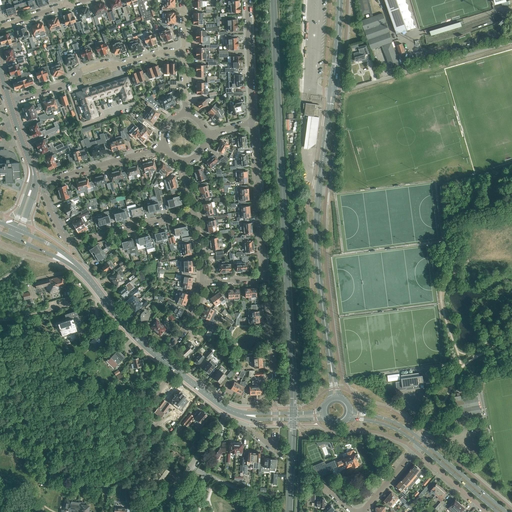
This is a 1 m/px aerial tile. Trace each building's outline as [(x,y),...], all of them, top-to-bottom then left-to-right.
[(17,15),(17,14),(14,6),(12,7),(10,0),(8,1),(9,3),(13,16),(14,15),(15,15),(17,15)] [(27,10),(30,9),(27,1),(25,2),(24,0),(22,0),(26,10),(27,10)] [(33,8),(34,8),(34,7),(31,0),(26,0),(27,1),(30,9),(33,9),(33,8)] [(142,0),(143,1),(140,2),(144,15),(147,14),(143,2),(148,0),(147,0),(142,0)] [(371,49),(382,46),(391,42),(393,42),(382,13),(373,16),(369,0),(358,0),(362,14),(369,13),(370,17),(361,21),(371,49)] [(384,0),(397,34),(407,30),(396,0),(384,0)] [(17,14),(21,12),(19,4),(16,5),(16,2),(13,3),(14,6),(17,14)] [(103,2),(98,4),(102,14),(104,13),(103,13),(106,12),(103,2)] [(162,7),(162,10),(168,10),(168,7),(174,7),(174,2),(162,2),(163,7),(162,7)] [(102,14),(98,4),(93,6),(96,15),(99,14),(100,17),(102,16),(102,14)] [(86,18),(83,9),(82,9),(82,8),(78,9),(79,10),(78,11),(81,20),(82,20),(82,22),(86,21),(86,18)] [(0,20),(8,17),(6,9),(1,11),(0,11),(0,20)] [(147,23),(146,20),(151,18),(151,16),(150,13),(147,14),(144,15),(142,16),(145,24),(147,23)] [(71,26),(67,14),(63,16),(66,25),(68,24),(69,27),(71,26)] [(486,15),(430,32),(432,39),(489,22),(486,15)] [(53,19),(52,19),(56,30),(60,29),(62,32),(65,31),(62,24),(59,25),(57,17),(56,18),(56,17),(52,18),(53,19)] [(175,18),(165,18),(165,23),(161,23),(161,21),(158,21),(159,23),(163,27),(167,25),(167,23),(175,23),(175,18)] [(47,21),(49,26),(51,32),(56,30),(52,19),(47,21)] [(37,24),(40,34),(42,34),(42,33),(44,32),(46,37),(49,35),(46,26),(43,27),(42,22),(37,24)] [(34,35),(37,34),(38,37),(41,37),(40,34),(37,24),(31,26),(34,35)] [(172,38),(167,25),(163,27),(163,28),(164,30),(167,40),(172,38)] [(162,42),(166,40),(167,40),(164,30),(163,28),(159,30),(158,29),(157,29),(155,30),(156,32),(157,35),(160,34),(162,42)] [(25,42),(21,29),(16,31),(19,40),(22,39),(23,42),(25,42)] [(152,45),(148,32),(147,31),(142,32),(143,33),(140,34),(142,40),(145,39),(147,46),(152,45)] [(148,32),(152,45),(157,43),(154,34),(151,35),(150,31),(148,32)] [(11,38),(1,41),(2,46),(9,44),(10,47),(17,44),(17,43),(16,42),(11,43),(10,41),(11,40),(11,38)] [(99,41),(100,43),(103,54),(108,52),(105,43),(102,44),(101,40),(99,41)] [(91,42),(91,43),(93,48),(96,47),(99,56),(103,54),(100,43),(98,43),(97,42),(95,43),(94,41),(91,42)] [(117,43),(120,53),(125,51),(123,42),(119,43),(119,42),(117,43)] [(400,65),(391,42),(382,46),(389,65),(391,64),(392,68),(400,65)] [(84,46),(88,59),(93,58),(90,49),(93,48),(91,43),(88,44),(89,45),(84,46)] [(120,53),(117,43),(115,43),(115,44),(112,45),(115,54),(120,53)] [(4,52),(5,56),(14,54),(13,49),(18,48),(17,44),(10,47),(11,49),(4,52)] [(81,53),(84,61),(88,59),(84,46),(84,45),(78,47),(80,51),(77,52),(78,54),(81,53)] [(355,57),(356,61),(366,59),(365,54),(369,53),(366,45),(359,47),(360,52),(354,53),(355,57)] [(445,51),(443,45),(429,49),(430,55),(445,51)] [(71,53),(69,54),(72,64),(78,62),(76,57),(75,53),(72,54),(71,53)] [(206,62),(208,62),(219,62),(219,59),(213,59),(209,59),(209,53),(196,54),(196,56),(195,56),(195,59),(196,59),(206,59),(206,62)] [(72,64),(69,54),(67,55),(67,56),(64,57),(67,66),(72,64)] [(55,63),(56,65),(59,76),(63,75),(62,73),(63,73),(60,64),(61,63),(63,62),(61,57),(60,55),(57,56),(58,63),(55,63)] [(242,62),(231,63),(231,68),(226,68),(226,72),(231,72),(234,72),(234,68),(242,68),(242,66),(242,65),(242,63),(242,62)] [(163,67),(161,68),(162,74),(163,74),(170,74),(169,64),(163,64),(163,67)] [(59,76),(56,65),(51,67),(54,76),(55,76),(55,77),(59,76)] [(158,65),(152,67),(155,77),(161,75),(161,74),(162,74),(161,68),(159,68),(158,65)] [(47,66),(40,68),(44,80),(48,79),(47,76),(50,75),(47,66)] [(155,77),(152,67),(146,69),(149,79),(155,77)] [(26,72),(23,73),(23,70),(20,71),(20,69),(10,72),(11,77),(20,74),(21,77),(26,75),(31,74),(30,72),(27,73),(26,72)] [(136,72),(139,82),(145,80),(146,82),(149,81),(146,72),(143,73),(142,70),(136,72)] [(205,71),(196,71),(196,72),(196,73),(196,75),(196,77),(207,77),(207,80),(214,80),(214,76),(207,76),(207,73),(205,73),(205,71)] [(140,84),(139,82),(136,72),(130,74),(134,86),(140,84)] [(229,78),(229,81),(242,80),(243,79),(243,77),(242,77),(242,75),(235,75),(234,72),(231,72),(232,77),(229,78)] [(127,77),(98,87),(92,89),(92,88),(89,89),(89,87),(82,89),(83,91),(76,93),(78,100),(80,99),(83,108),(86,120),(98,116),(95,108),(95,107),(94,107),(92,101),(120,91),(123,100),(132,97),(129,88),(133,87),(132,83),(129,84),(127,77)] [(31,78),(23,81),(25,87),(33,84),(31,78)] [(197,88),(206,88),(206,86),(208,86),(208,83),(210,83),(210,82),(214,82),(214,80),(207,80),(207,83),(197,83),(197,85),(196,85),(196,87),(197,88)] [(226,93),(232,93),(232,88),(234,88),(234,87),(243,86),(243,80),(242,80),(229,81),(229,88),(226,88),(226,93)] [(25,87),(23,81),(14,83),(14,85),(15,89),(16,89),(25,87)] [(169,97),(166,98),(170,107),(173,106),(173,105),(175,104),(174,103),(175,102),(173,99),(176,97),(173,92),(168,95),(169,97)] [(152,94),(144,98),(143,99),(148,103),(148,102),(153,106),(154,106),(156,103),(158,102),(160,105),(162,104),(164,108),(164,109),(166,108),(167,109),(168,108),(170,107),(166,98),(160,101),(159,99),(154,102),(153,98),(155,97),(154,94),(152,94)] [(224,96),(225,96),(224,94),(217,100),(219,102),(225,97),(224,96)] [(60,97),(63,106),(68,104),(65,95),(63,96),(62,95),(61,96),(61,97),(60,97)] [(198,107),(199,107),(199,108),(208,105),(207,102),(209,101),(208,98),(197,103),(197,104),(197,105),(198,107)] [(51,100),(49,101),(51,109),(54,108),(57,107),(54,99),(53,99),(51,99),(51,100)] [(41,107),(42,109),(42,110),(45,109),(46,111),(51,109),(49,101),(46,102),(45,101),(44,101),(44,102),(43,102),(44,106),(41,107)] [(236,104),(238,114),(244,112),(241,102),(235,103),(235,105),(236,104)] [(304,114),(318,116),(319,113),(319,108),(320,105),(315,105),(306,103),(305,103),(303,103),(303,109),(305,109),(304,114)] [(232,115),(238,114),(236,104),(235,105),(230,106),(231,110),(230,110),(231,111),(230,112),(231,114),(232,115),(232,114),(232,115)] [(25,114),(34,111),(33,109),(35,108),(34,105),(32,105),(23,108),(23,109),(23,110),(23,111),(24,111),(25,114)] [(209,116),(211,117),(218,109),(217,108),(216,108),(218,106),(216,105),(215,105),(213,106),(211,108),(207,113),(207,114),(209,116)] [(152,109),(149,114),(156,118),(158,116),(160,114),(159,114),(159,113),(152,109)] [(218,109),(211,117),(212,118),(212,119),(214,121),(215,121),(219,117),(221,119),(223,116),(221,114),(222,114),(219,112),(220,111),(218,109)] [(34,111),(25,114),(26,117),(25,118),(26,119),(27,119),(27,120),(38,116),(36,113),(35,113),(34,111)] [(153,123),(154,123),(155,121),(155,120),(156,118),(149,114),(148,113),(144,118),(153,123)] [(319,117),(308,116),(304,148),(308,149),(316,143),(319,117)] [(31,131),(41,127),(40,124),(39,122),(29,126),(31,131)] [(142,124),(138,128),(146,137),(149,134),(149,135),(151,133),(150,132),(152,131),(150,129),(149,130),(142,124)] [(45,129),(43,130),(44,133),(45,135),(48,134),(54,131),(60,128),(58,126),(55,127),(46,131),(45,129)] [(139,141),(141,142),(143,140),(143,141),(145,139),(144,139),(146,137),(138,128),(135,126),(133,127),(136,130),(132,134),(135,137),(137,136),(140,140),(139,141)] [(42,130),(41,127),(31,131),(33,137),(44,133),(43,130),(42,130)] [(232,143),(238,143),(247,142),(247,141),(246,141),(246,139),(246,137),(245,137),(245,136),(245,135),(242,135),(242,137),(237,137),(238,141),(235,141),(234,140),(231,141),(232,143)] [(115,137),(116,141),(118,149),(125,147),(123,139),(122,139),(121,136),(115,137)] [(36,143),(38,148),(48,144),(46,141),(47,140),(46,138),(36,143)] [(110,143),(109,143),(112,151),(118,149),(116,141),(110,143)] [(229,145),(223,142),(221,141),(219,145),(218,145),(218,146),(226,150),(229,145)] [(244,148),(245,148),(246,148),(246,147),(247,147),(247,145),(246,145),(246,143),(247,143),(247,142),(238,143),(238,151),(244,151),(244,148)] [(48,144),(38,148),(41,154),(49,150),(51,152),(64,146),(62,143),(51,148),(50,146),(49,147),(48,144)] [(64,146),(51,152),(52,155),(44,159),(47,164),(56,159),(55,157),(56,156),(55,154),(68,147),(69,147),(68,146),(67,144),(64,146)] [(97,146),(99,154),(105,153),(103,144),(97,146)] [(74,156),(76,162),(78,161),(79,160),(81,160),(78,148),(75,148),(76,151),(73,152),(71,145),(68,146),(69,147),(68,147),(70,153),(71,157),(74,156)] [(84,149),(81,150),(80,146),(77,146),(78,148),(81,160),(87,158),(84,149)] [(99,154),(97,146),(91,148),(93,156),(99,154)] [(226,150),(218,146),(217,146),(218,147),(216,151),(223,155),(226,150)] [(18,162),(15,153),(8,151),(7,152),(0,150),(0,151),(0,178),(5,178),(5,182),(13,181),(13,177),(20,177),(19,162),(18,162)] [(214,155),(212,157),(210,158),(209,157),(214,165),(216,163),(217,164),(219,162),(218,161),(219,161),(214,155)] [(210,168),(214,165),(209,157),(208,158),(209,159),(205,162),(210,168)] [(58,162),(56,159),(47,164),(49,169),(60,164),(58,162)] [(151,174),(148,162),(143,164),(145,172),(148,171),(149,175),(149,176),(149,177),(152,176),(151,174)] [(159,173),(161,174),(167,166),(163,163),(158,169),(160,171),(159,173)] [(164,178),(166,176),(172,170),(167,166),(161,174),(164,178)] [(135,179),(131,167),(126,168),(128,176),(129,180),(133,180),(135,179)] [(195,177),(195,176),(203,174),(202,168),(201,169),(201,168),(199,169),(194,171),(193,171),(194,174),(195,174),(195,175),(194,176),(195,177)] [(117,180),(115,171),(115,172),(112,173),(112,172),(109,173),(110,173),(109,173),(112,181),(114,180),(115,184),(118,183),(117,180)] [(196,179),(196,182),(207,179),(206,173),(203,174),(195,176),(196,179)] [(101,184),(98,176),(96,177),(93,177),(93,178),(94,181),(91,182),(92,185),(94,190),(97,189),(96,185),(101,184)] [(85,180),(84,180),(83,181),(82,180),(85,191),(85,193),(88,192),(87,188),(90,187),(89,186),(92,185),(91,182),(88,182),(87,180),(87,179),(85,180)] [(224,187),(229,187),(231,187),(230,183),(226,184),(225,179),(222,179),(224,187)] [(79,181),(77,182),(77,183),(76,183),(78,187),(75,187),(76,189),(77,192),(77,193),(79,193),(85,191),(82,180),(81,180),(81,181),(79,182),(79,181)] [(171,193),(177,191),(176,188),(178,187),(176,182),(168,184),(165,184),(167,190),(170,189),(171,193)] [(199,193),(208,191),(206,185),(207,185),(206,182),(200,184),(201,187),(199,187),(200,192),(199,193)] [(68,191),(67,187),(66,185),(57,188),(59,194),(68,191)] [(210,190),(208,191),(199,193),(199,194),(200,194),(201,198),(205,198),(206,201),(211,199),(211,196),(212,196),(210,190)] [(70,191),(68,191),(59,194),(61,200),(72,197),(70,191)] [(161,201),(162,203),(165,202),(166,202),(166,204),(167,209),(174,207),(175,207),(173,199),(165,201),(163,195),(160,196),(161,201)] [(173,199),(175,207),(176,207),(181,205),(182,204),(180,196),(179,197),(178,196),(172,198),(173,199)] [(149,213),(154,212),(155,212),(153,204),(151,197),(149,198),(149,202),(144,203),(145,207),(146,212),(149,212),(149,213)] [(138,216),(136,208),(135,205),(130,207),(128,200),(125,201),(128,211),(131,210),(131,211),(132,216),(133,218),(137,216),(138,216)] [(64,208),(66,211),(74,207),(71,201),(67,203),(65,204),(64,205),(65,207),(64,208)] [(118,206),(118,209),(121,220),(127,219),(126,217),(127,217),(125,212),(125,213),(125,211),(122,212),(120,206),(118,206)] [(76,210),(74,207),(66,211),(68,215),(69,215),(70,217),(79,212),(77,210),(76,210)] [(136,208),(138,216),(139,216),(143,215),(143,213),(146,212),(145,207),(142,208),(141,207),(136,208)] [(209,215),(209,218),(218,216),(216,207),(212,208),(203,210),(203,211),(204,211),(205,212),(203,212),(204,215),(205,215),(206,215),(209,215)] [(118,209),(113,210),(114,215),(111,216),(112,220),(115,220),(116,220),(116,222),(121,220),(118,209)] [(237,218),(237,221),(238,221),(248,220),(248,217),(250,217),(251,217),(251,214),(250,214),(250,211),(239,212),(239,217),(237,218)] [(207,224),(208,226),(207,226),(207,227),(216,225),(215,220),(228,217),(227,214),(219,216),(218,216),(209,218),(210,221),(207,221),(205,222),(206,224),(207,224)] [(99,226),(102,225),(105,225),(103,217),(97,218),(98,219),(94,220),(95,222),(95,225),(98,224),(98,225),(99,224),(99,226)] [(72,222),(75,228),(83,223),(80,218),(76,220),(72,222)] [(86,229),(87,229),(85,226),(88,224),(87,221),(83,223),(75,228),(79,234),(79,233),(86,229)] [(179,227),(181,235),(181,236),(187,235),(187,234),(188,234),(187,227),(186,225),(186,226),(179,227)] [(247,238),(249,238),(249,235),(252,234),(252,229),(253,229),(240,229),(241,232),(244,232),(244,235),(242,235),(241,237),(241,238),(247,238)] [(148,234),(143,235),(145,243),(146,249),(155,247),(152,236),(149,236),(148,234)] [(145,243),(143,235),(138,237),(138,239),(139,244),(140,243),(140,245),(143,244),(144,250),(147,249),(146,249),(145,243)] [(134,247),(134,245),(133,240),(132,240),(132,238),(126,240),(129,250),(130,253),(135,252),(136,255),(139,254),(137,246),(134,247)] [(231,239),(231,242),(241,241),(241,242),(244,241),(244,244),(242,244),(243,247),(254,246),(254,245),(253,245),(253,240),(247,241),(247,238),(241,238),(236,238),(231,239)] [(129,250),(126,240),(121,241),(122,243),(118,244),(120,249),(123,248),(123,249),(126,248),(127,250),(129,250)] [(183,250),(191,249),(190,243),(182,244),(182,241),(177,242),(175,242),(174,243),(174,245),(177,245),(180,245),(180,248),(182,248),(183,250)] [(93,256),(99,251),(97,248),(99,247),(97,245),(91,249),(92,251),(91,252),(93,256)] [(99,251),(93,256),(96,259),(97,258),(99,260),(103,257),(99,251)] [(248,257),(246,257),(242,257),(242,263),(243,272),(243,271),(248,271),(248,267),(250,267),(250,263),(247,263),(247,260),(248,260),(248,257)] [(179,261),(181,261),(181,267),(193,266),(193,265),(192,265),(192,260),(186,261),(186,259),(179,260),(179,261)] [(105,265),(102,267),(105,272),(108,269),(109,271),(111,269),(114,268),(112,265),(111,265),(110,263),(110,261),(108,261),(107,262),(104,264),(105,265)] [(237,272),(240,272),(240,271),(242,271),(242,272),(243,272),(242,263),(236,263),(236,262),(233,262),(234,269),(237,269),(237,272)] [(182,274),(188,274),(188,272),(192,272),(192,267),(193,267),(193,266),(181,267),(181,272),(182,272),(182,274)] [(138,272),(142,283),(147,279),(143,270),(138,272)] [(113,282),(121,277),(120,277),(122,275),(120,273),(118,274),(117,272),(110,277),(111,279),(111,280),(112,281),(113,282)] [(182,274),(182,276),(181,276),(180,281),(191,283),(192,278),(187,277),(188,274),(182,274)] [(47,280),(35,283),(36,288),(46,286),(47,290),(49,289),(50,293),(61,290),(60,287),(65,285),(65,282),(67,282),(66,278),(63,278),(63,276),(47,280)] [(121,277),(113,282),(114,283),(114,284),(114,285),(115,285),(117,287),(124,282),(121,277)] [(182,290),(183,287),(190,289),(191,283),(180,281),(179,287),(175,286),(174,288),(178,289),(182,290)] [(129,282),(123,286),(125,285),(127,288),(126,289),(125,287),(124,287),(119,292),(123,296),(128,292),(129,291),(134,287),(129,282)] [(130,305),(131,306),(139,299),(136,296),(135,298),(134,296),(139,292),(137,289),(130,295),(131,296),(128,298),(129,299),(127,301),(129,303),(128,304),(129,305),(130,305)] [(176,296),(177,296),(187,300),(189,294),(181,292),(182,290),(178,289),(178,290),(178,291),(177,293),(176,296)] [(22,291),(22,294),(24,300),(31,298),(29,292),(24,294),(23,292),(25,291),(25,290),(22,291)] [(214,295),(219,302),(221,305),(227,300),(226,298),(225,295),(223,296),(219,292),(215,295),(215,294),(214,295)] [(219,302),(214,295),(213,295),(214,296),(210,299),(215,305),(219,302)] [(177,296),(177,299),(175,302),(185,305),(187,300),(177,296)] [(141,302),(139,299),(131,306),(131,307),(132,309),(133,309),(135,311),(138,309),(139,311),(147,302),(145,300),(143,303),(141,302)] [(175,306),(172,312),(177,315),(176,317),(178,319),(183,310),(175,306)] [(206,306),(204,312),(212,315),(214,310),(206,306)] [(230,319),(231,318),(225,309),(222,313),(226,316),(230,319)] [(82,326),(81,323),(80,320),(79,320),(76,311),(65,315),(67,321),(58,324),(62,337),(63,337),(63,336),(65,335),(65,336),(66,336),(65,335),(68,334),(68,335),(69,335),(68,334),(71,333),(71,334),(71,333),(74,332),(74,333),(74,332),(76,331),(77,332),(76,328),(82,326)] [(149,315),(146,313),(144,311),(142,313),(141,314),(142,315),(142,316),(141,316),(141,317),(141,320),(144,319),(148,320),(148,317),(149,315)] [(212,320),(214,316),(212,315),(204,312),(202,317),(207,319),(205,323),(210,325),(213,327),(216,322),(212,320)] [(155,331),(161,324),(156,320),(150,327),(150,328),(152,330),(153,329),(155,331)] [(161,324),(155,331),(160,335),(161,336),(163,333),(164,334),(167,330),(166,329),(166,328),(161,324)] [(217,329),(213,327),(210,325),(207,331),(213,334),(217,329)] [(103,330),(102,331),(90,341),(97,348),(109,337),(103,330)] [(185,347),(185,348),(186,348),(182,351),(182,352),(185,355),(186,355),(189,352),(190,352),(192,351),(192,350),(191,350),(192,349),(193,347),(190,345),(189,345),(188,346),(187,345),(185,347)] [(208,358),(213,352),(214,350),(212,348),(205,356),(208,358)] [(125,357),(122,354),(118,350),(109,359),(108,358),(106,361),(114,368),(125,357)] [(196,357),(195,358),(194,359),(194,361),(197,364),(199,363),(202,361),(203,358),(204,357),(200,354),(196,357)] [(208,373),(209,373),(215,366),(215,367),(217,364),(211,360),(215,356),(212,354),(205,361),(208,363),(204,368),(206,371),(208,373)] [(132,369),(135,368),(140,367),(139,366),(143,365),(142,359),(138,360),(138,358),(133,359),(134,363),(131,364),(132,369)] [(215,378),(216,379),(217,380),(217,381),(218,381),(219,381),(220,382),(226,375),(223,373),(225,370),(221,367),(217,373),(218,373),(215,378)] [(263,373),(255,373),(254,373),(255,376),(255,381),(256,394),(258,394),(259,395),(261,394),(262,394),(264,393),(264,388),(262,388),(261,385),(258,385),(258,381),(257,381),(257,376),(263,375),(263,373)] [(419,376),(416,376),(408,377),(407,376),(401,376),(402,381),(396,382),(397,390),(406,389),(406,390),(421,388),(421,385),(424,385),(422,375),(419,376)] [(233,390),(236,391),(239,384),(234,381),(232,385),(230,384),(229,388),(231,389),(231,390),(233,391),(233,390)] [(244,387),(247,387),(248,381),(245,381),(244,382),(241,381),(240,384),(239,384),(236,391),(238,392),(238,393),(240,394),(240,393),(243,395),(245,391),(243,390),(244,387)] [(477,392),(457,396),(454,397),(455,401),(458,421),(481,417),(480,412),(481,412),(481,409),(480,410),(477,392)] [(173,403),(173,404),(179,408),(181,405),(182,407),(188,400),(184,398),(185,397),(184,396),(185,395),(182,393),(181,393),(178,396),(177,395),(175,397),(174,399),(175,400),(174,401),(174,402),(173,403)] [(165,401),(163,399),(158,406),(159,407),(154,412),(161,417),(164,414),(164,413),(171,405),(167,402),(167,403),(165,401)] [(203,426),(202,420),(207,415),(206,415),(206,414),(205,412),(204,412),(203,412),(203,413),(201,411),(194,418),(192,416),(193,416),(191,415),(189,414),(182,422),(187,427),(193,420),(195,422),(194,423),(198,426),(203,426)] [(225,443),(218,443),(217,443),(213,450),(212,450),(210,452),(211,453),(210,454),(217,459),(222,451),(225,452),(225,443)] [(344,459),(343,460),(342,459),(337,461),(338,466),(345,464),(346,466),(347,466),(347,467),(351,466),(351,467),(353,466),(354,466),(355,466),(358,465),(358,464),(359,464),(357,459),(359,458),(357,454),(356,454),(354,450),(347,453),(349,457),(344,459)] [(257,452),(254,452),(253,463),(253,468),(259,468),(258,472),(261,472),(262,471),(262,465),(262,464),(259,464),(260,453),(259,453),(259,452),(257,452)] [(264,465),(262,465),(262,471),(269,472),(269,468),(270,468),(271,459),(265,458),(264,465)] [(314,466),(313,466),(314,469),(321,476),(327,473),(326,471),(326,470),(327,469),(325,464),(324,462),(318,464),(314,466)] [(416,475),(417,475),(419,477),(423,472),(420,470),(421,469),(415,464),(410,470),(416,475)] [(169,471),(162,466),(157,474),(156,474),(152,479),(157,483),(158,483),(161,485),(162,484),(164,481),(165,480),(163,479),(169,471)] [(417,475),(416,475),(410,470),(407,474),(408,474),(406,476),(413,482),(416,479),(414,478),(417,475)] [(401,481),(407,486),(409,488),(414,482),(413,482),(406,476),(404,478),(403,478),(401,481)] [(400,493),(405,497),(407,495),(406,494),(408,491),(405,489),(407,486),(401,481),(396,486),(402,491),(400,493)] [(432,494),(435,496),(441,488),(441,487),(439,485),(439,486),(436,484),(435,485),(434,485),(433,485),(431,487),(431,488),(432,489),(431,490),(431,491),(429,490),(427,492),(431,495),(432,494)] [(441,488),(435,496),(441,501),(444,498),(446,495),(445,493),(446,492),(444,490),(444,489),(442,488),(441,488)] [(390,495),(388,497),(395,502),(398,498),(392,492),(391,493),(390,494),(390,495)] [(314,506),(318,506),(321,507),(322,507),(324,507),(325,507),(325,506),(326,506),(327,506),(327,503),(326,503),(325,503),(325,500),(324,499),(322,499),(321,500),(321,499),(321,500),(318,500),(318,501),(315,501),(316,493),(311,493),(311,495),(308,495),(308,501),(314,501),(314,506)] [(395,502),(388,497),(386,498),(385,500),(384,501),(391,507),(395,502)] [(74,511),(75,511),(78,511),(90,511),(91,511),(88,511),(89,506),(87,506),(87,505),(86,505),(85,505),(81,505),(81,503),(71,501),(71,500),(67,499),(66,503),(65,503),(64,507),(66,507),(64,511),(74,511)] [(450,506),(449,507),(448,507),(453,511),(460,504),(459,503),(460,503),(458,501),(458,502),(455,499),(450,505),(450,506)] [(439,509),(445,503),(442,501),(437,507),(439,509)] [(445,503),(439,509),(441,511),(447,505),(445,503)]
